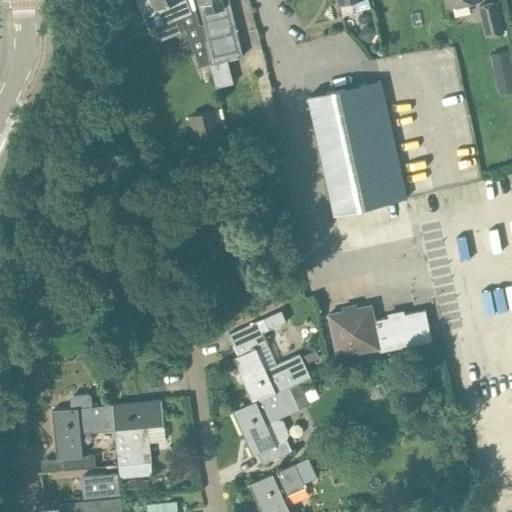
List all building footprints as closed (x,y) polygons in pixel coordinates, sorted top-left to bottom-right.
[(186,0),(140,0),(157,41),(185,29),(200,67),(201,67),(205,82),(214,79),(208,57),(200,24),(200,25),(197,9),(191,11),(186,0)] [(208,57),(214,79),(216,87),(233,83),(228,59),(243,56),(229,0),(199,0),(200,2),(205,23),(200,24),(208,57)] [(336,0),(338,5),(340,4),(343,16),(355,13),(352,1),(355,0),(336,0)] [(414,0),(416,13),(408,14),(411,35),(435,31),(430,0),(414,0)] [(498,0),(478,5),(485,37),(506,32),(498,0)] [(511,69),(497,73),(501,94),(511,91),(511,69)] [(382,80),(310,95),(335,212),(391,200),(391,198),(407,195),(382,80)] [(217,109),(188,116),(196,150),(225,143),(217,109)] [(341,357),(380,348),(381,353),(432,341),(425,309),(405,314),(404,309),(387,313),(388,316),(376,319),(373,304),(331,314),(341,357)] [(281,310),(264,318),(269,329),(286,321),(281,310)] [(297,382),(310,376),(300,353),(265,369),(256,348),(267,343),(261,331),(260,332),(255,320),(227,333),(237,353),(230,356),(251,401),(287,385),(288,386),(297,382)] [(287,385),(251,401),(230,410),(251,455),(258,452),(263,463),(291,451),(286,441),(290,432),(283,419),(277,418),(309,403),(299,382),(311,376),(310,376),(297,382),(288,386),(287,385)] [(63,469),(73,468),(88,466),(93,466),(92,453),(80,454),(78,431),(115,428),(112,402),(92,404),(90,393),(70,395),(71,406),(51,408),(55,456),(62,455),(63,469)] [(112,402),(115,428),(119,464),(120,477),(152,474),(151,461),(152,461),(148,425),(162,424),(159,398),(112,402)] [(308,457),(295,463),(248,483),(261,511),(303,511),(302,511),(290,511),(283,496),(305,486),(304,483),(317,477),(308,457)] [(119,495),(117,473),(82,477),(84,499),(119,495)] [(129,481),(127,482),(127,493),(149,492),(148,479),(143,480),(142,478),(129,478),(129,481)]
